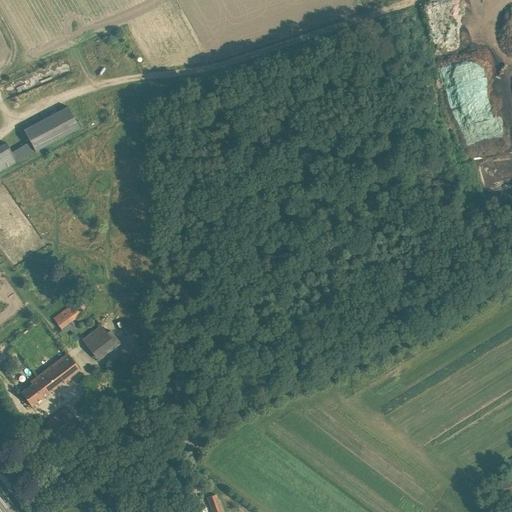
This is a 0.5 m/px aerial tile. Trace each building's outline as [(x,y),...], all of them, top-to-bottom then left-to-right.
[(37,147),(82,127),(72,105),(27,126),(37,147)] [(5,142),(0,144),(0,171),(16,162),(5,142)] [(72,304),(53,318),(61,328),(79,315),(72,304)] [(95,357),(114,343),(108,336),(101,325),(81,339),(95,357)] [(80,369),(79,368),(87,362),(79,352),(72,358),(67,353),(30,381),(32,384),(21,392),(31,406),(80,369)] [(67,408),(45,424),(59,443),(80,426),(67,408)] [(503,499),(511,497),(511,476),(500,479),(503,499)] [(207,497),(212,511),(221,511),(216,494),(207,497)]
